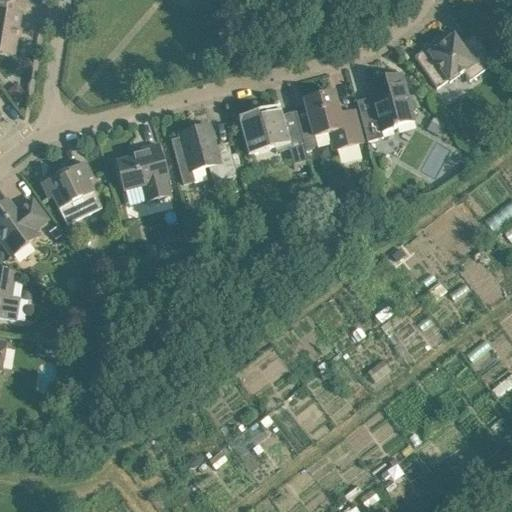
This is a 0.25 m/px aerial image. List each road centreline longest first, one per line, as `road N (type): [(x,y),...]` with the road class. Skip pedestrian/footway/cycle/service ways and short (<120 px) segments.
road 1 (residential): [(45,132),(368,48),(430,0)]
road 2 (residential): [(45,132),(64,0)]
